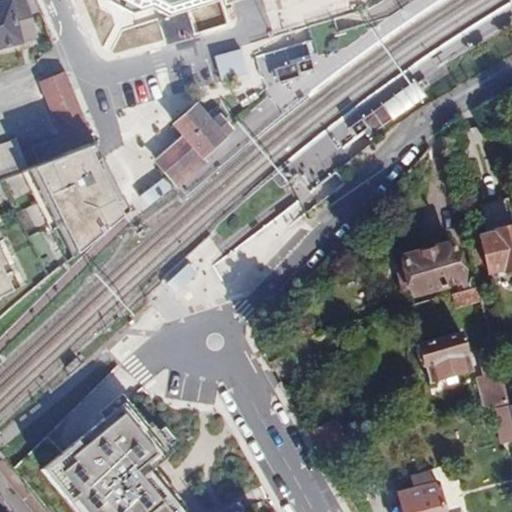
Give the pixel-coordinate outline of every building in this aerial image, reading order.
[(0,48),(38,38),(30,15),(41,11),(35,0),(12,0),(0,3),(0,48)] [(119,0),(135,9),(150,5),(167,17),(188,10),(217,0),(119,0)] [(241,49),(215,56),(221,81),(247,75),(241,49)] [(310,58),(273,69),(277,83),(298,77),(298,75),(313,70),(310,58)] [(33,147),(40,162),(91,142),(93,141),(65,72),(40,82),(62,136),(33,147)] [(415,81),(382,104),(394,120),(426,96),(415,81)] [(394,120),(382,104),(362,119),(368,127),(373,134),(394,120)] [(174,125),(184,137),(158,159),(156,161),(172,180),(199,157),(232,128),(219,113),(210,120),(197,105),(174,125)] [(368,127),(362,119),(361,118),(348,127),(355,136),(368,127)] [(0,178),(19,171),(28,167),(15,138),(0,144),(0,178)] [(19,171),(66,260),(126,209),(91,142),(40,162),(28,167),(19,171)] [(205,164),(199,157),(172,180),(179,187),(205,164)] [(151,204),(171,188),(163,179),(144,196),(151,204)] [(503,271),(511,269),(511,216),(508,198),(478,205),(485,234),(477,236),(486,272),(502,268),(503,271)] [(0,234),(0,297),(19,288),(0,249),(0,240),(2,239),(0,234)] [(400,258),(411,295),(461,280),(450,243),(400,258)] [(468,288),(478,285),(475,276),(466,278),(468,288)] [(145,305),(164,288),(156,279),(137,297),(145,305)] [(451,293),(455,305),(481,297),(478,285),(468,288),(451,293)] [(292,339),(313,333),(311,324),(303,319),(295,320),(289,330),(292,339)] [(460,333),(414,346),(420,367),(424,366),(429,383),(471,371),(460,333)] [(327,369),(312,343),(291,355),(297,366),(305,381),(327,369)] [(499,371),(492,345),(475,349),(481,375),(499,371)] [(482,409),(507,402),(499,371),(474,377),(482,409)] [(163,511),(157,504),(164,497),(144,473),(168,453),(143,423),(142,425),(121,400),(37,469),(53,487),(58,483),(82,511),(163,511)] [(306,433),(317,455),(327,451),(347,445),(333,418),(306,433)] [(386,511),(444,511),(436,481),(432,482),(430,470),(409,476),(411,487),(394,492),(397,504),(385,507),(386,511)] [(176,511),(164,497),(157,504),(163,511),(176,511)]
